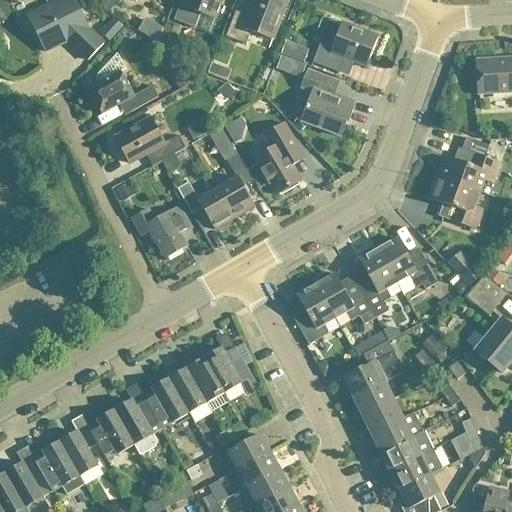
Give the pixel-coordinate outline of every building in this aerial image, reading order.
[(102,46),(88,32),(89,32),(72,0),(61,0),(26,18),(43,53),(65,42),(87,63),(102,46)] [(180,0),(178,8),(173,23),(193,31),(199,16),(214,22),(222,0),(180,0)] [(250,33),(272,41),(286,4),(275,0),(253,0),(246,18),(234,13),(224,39),(245,47),(250,33)] [(121,30),(112,22),(99,36),(108,44),(121,30)] [(343,61),(365,69),(377,38),(341,25),(332,47),(320,43),(311,65),(338,75),(343,61)] [(156,46),(169,53),(178,36),(165,29),(156,46)] [(151,88),(132,98),(119,74),(125,71),(116,56),(94,79),(98,86),(88,91),(101,116),(125,103),(130,114),(157,99),(151,88)] [(511,95),(511,59),(476,62),(478,97),(511,95)] [(300,124),(339,139),(352,104),(332,97),(337,85),(307,73),(300,90),(311,94),(300,124)] [(157,166),(161,164),(171,158),(184,151),(177,138),(163,146),(149,121),(114,140),(128,166),(150,154),(157,166)] [(194,124),(189,127),(193,134),(197,141),(202,138),(207,136),(204,128),(200,121),(194,124)] [(275,198),(301,183),(293,169),(305,162),(298,150),(284,126),(262,139),(270,151),(253,161),(275,198)] [(444,159),(437,179),(479,194),(483,183),(492,186),(499,165),(484,160),(488,148),(466,139),(462,149),(458,148),(452,162),(444,159)] [(216,191),(234,221),(253,210),(241,189),(251,182),(236,156),(225,163),(235,180),(216,191)] [(437,179),(428,201),(443,207),(439,219),(450,224),(475,232),(482,212),(473,208),(479,194),(437,179)] [(234,221),(216,191),(197,202),(187,185),(176,191),(191,217),(202,211),(214,232),(234,221)] [(190,231),(177,209),(153,223),(147,212),(131,221),(141,238),(149,234),(164,261),(185,249),(179,237),(190,231)] [(409,265),(396,242),(393,243),(390,239),(377,246),(380,251),(377,252),(396,286),(403,298),(421,287),(424,292),(437,285),(421,257),(409,265)] [(359,293),(375,320),(387,313),(382,305),(390,300),(385,292),(396,286),(377,252),(374,254),(371,250),(358,257),(361,262),(358,263),(371,286),(359,293)] [(480,277),(460,255),(448,266),(467,288),(480,277)] [(315,288),(334,321),(345,315),(350,323),(358,319),(363,327),(375,320),(359,293),(347,300),(334,277),(315,288)] [(506,297),(483,278),(465,300),(488,319),(506,297)] [(334,321),(315,288),(296,299),(309,322),(296,329),(307,348),(327,336),(323,328),(334,321)] [(511,361),(511,330),(501,321),(474,354),(500,376),(511,361)] [(387,344),(379,348),(362,357),(367,368),(342,380),(352,399),(383,385),(401,376),(391,356),(393,356),(387,344)] [(203,361),(223,396),(240,386),(246,396),(256,390),(234,351),(224,356),(221,351),(203,361)] [(420,367),(428,361),(422,353),(414,359),(420,367)] [(228,405),(223,396),(203,361),(186,371),(210,415),(228,405)] [(428,361),(420,367),(427,376),(435,370),(428,361)] [(447,371),(456,382),(464,376),(455,364),(447,371)] [(168,382),(188,416),(193,425),(210,415),(186,371),(168,382)] [(188,416),(168,382),(150,392),(153,397),(144,402),(160,432),(188,416)] [(361,418),(391,403),(383,385),(352,399),(361,418)] [(444,399),(454,395),(447,386),(439,392),(444,399)] [(454,395),(444,399),(434,404),(440,414),(451,409),(460,403),(454,395)] [(139,458),(154,450),(156,444),(152,436),(160,432),(144,402),(134,408),(131,403),(113,413),(133,447),(139,458)] [(370,437),(401,421),(391,403),(361,418),(370,437)] [(97,447),(96,447),(105,463),(133,447),(113,413),(95,424),(98,429),(89,434),(97,447)] [(401,421),(370,437),(379,455),(410,440),(405,430),(417,424),(412,415),(401,421)] [(465,437),(475,432),(470,422),(461,425),(465,437)] [(236,440),(231,430),(222,435),(228,445),(236,440)] [(475,432),(465,437),(468,445),(478,441),(475,432)] [(87,452),(96,447),(97,447),(89,434),(80,439),(77,434),(59,444),(78,479),(97,468),(87,452)] [(215,439),(220,449),(228,445),(222,435),(215,439)] [(214,456),(218,462),(227,465),(231,463),(236,473),(269,455),(259,437),(227,455),(225,451),(214,456)] [(389,474),(431,453),(427,444),(415,450),(410,440),(379,455),(389,474)] [(34,465),(51,495),(60,489),(65,498),(83,487),(78,479),(59,444),(41,455),(44,460),(34,465)] [(484,456),(482,451),(468,458),(474,472),(484,456)] [(431,453),(389,474),(398,493),(428,477),(440,471),(431,453)] [(245,490),(278,473),(269,455),(236,473),(245,490)] [(186,473),(193,469),(190,464),(183,468),(186,473)] [(51,495),(34,465),(25,471),(22,466),(4,476),(24,511),(44,511),(45,511),(46,507),(42,500),(51,495)] [(201,477),(196,468),(193,469),(186,473),(191,483),(201,477)] [(255,508),(288,490),(278,473),(245,490),(255,508)] [(24,511),(4,476),(0,478),(0,511),(24,511)] [(407,511),(412,510),(413,511),(438,511),(432,499),(438,497),(428,477),(398,493),(407,511)] [(288,490),(255,508),(257,511),(288,511),(297,507),(288,490)] [(511,511),(511,507),(497,503),(500,494),(488,491),(485,500),(483,509),(482,511),(511,511)] [(212,496),(201,502),(206,511),(217,506),(212,496)] [(477,498),(475,507),(483,509),(485,500),(477,498)]
